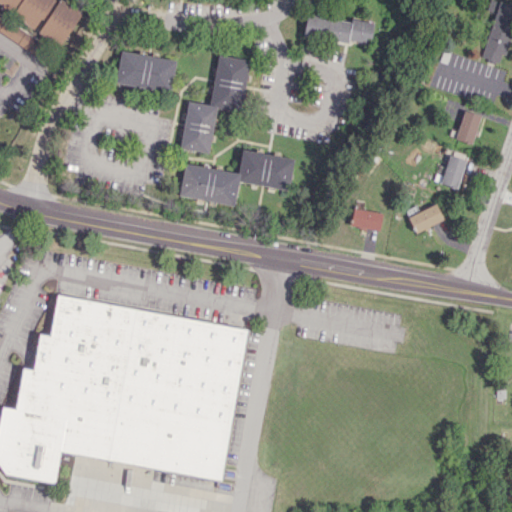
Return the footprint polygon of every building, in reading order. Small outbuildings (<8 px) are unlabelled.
[(0,0),(0,5),(59,45),(83,11),(66,0),(0,0)] [(511,22),(511,4),(495,0),(488,0),(486,10),(493,12),(480,57),(501,63),(511,22)] [(0,13),(0,30),(37,54),(44,42),(0,13)] [(369,43),(372,22),(305,14),(303,36),(369,43)] [(175,60),(120,50),(114,82),(169,92),(175,60)] [(249,59),(217,54),(209,105),(240,110),(249,59)] [(179,147),(208,153),(216,106),(187,101),(179,147)] [(455,140),(473,144),(479,114),(461,110),(455,140)] [(293,158),(241,149),(238,172),(183,164),(178,196),(233,205),(237,181),(288,189),(293,158)] [(434,174),(433,182),(458,187),(464,158),(447,155),(443,175),(434,174)] [(408,215),(415,231),(442,219),(435,204),(408,215)] [(349,225),(379,230),(382,213),(352,208),(349,225)] [(246,326),(55,296),(49,335),(38,333),(32,369),(21,367),(14,409),(1,406),(0,410),(0,473),(54,482),(59,453),(222,478),(246,326)]
